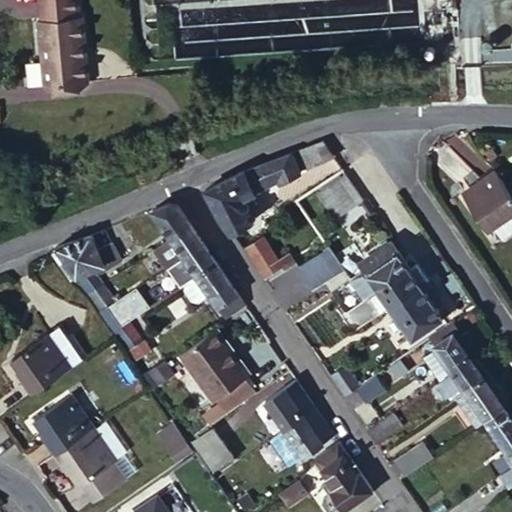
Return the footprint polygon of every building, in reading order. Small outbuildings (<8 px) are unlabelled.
[(74,0),(36,0),(38,16),(35,16),(41,84),(84,81),(79,13),(76,13),(74,0)] [(251,165),(211,185),(223,207),(282,178),(284,181),(307,171),(306,169),(343,157),(331,139),(274,160),(251,165)] [(511,177),(503,164),(485,176),(488,183),(473,193),(496,227),(498,226),(511,216),(511,177)] [(372,201),(353,174),(327,192),(345,219),(372,201)] [(488,183),(485,176),(469,187),(473,193),(488,183)] [(174,200),(159,207),(177,234),(196,222),(183,203),(174,200)] [(511,216),(498,226),(503,234),(510,236),(511,234),(511,216)] [(196,222),(177,234),(159,245),(173,265),(191,254),(210,242),(196,222)] [(273,274),(289,262),(281,251),(267,230),(250,240),(273,274)] [(79,238),(94,267),(96,267),(99,271),(113,264),(107,254),(96,232),(79,238)] [(416,265),(395,235),(363,258),(369,265),(354,275),(368,295),(374,291),(383,286),(416,265)] [(65,242),(82,273),(94,267),(79,238),(70,242),(65,242)] [(191,254),(202,270),(221,257),(210,242),(191,254)] [(319,287),(348,267),(333,243),(327,246),(324,242),(300,259),(319,287)] [(107,254),(113,264),(124,257),(118,245),(111,249),(113,251),(107,254)] [(289,262),(297,257),(290,246),(281,251),(289,262)] [(221,257),(202,270),(203,272),(214,289),(230,312),(249,299),(221,257)] [(438,282),(423,261),(416,265),(428,282),(431,286),(437,283),(438,282)] [(383,286),(395,303),(428,282),(416,265),(383,286)] [(94,267),(82,273),(91,287),(105,279),(99,271),(96,267),(94,267)] [(214,289),(203,272),(190,281),(189,286),(195,296),(202,298),(214,289)] [(105,279),(91,287),(104,306),(118,297),(114,292),(105,279)] [(405,318),(438,297),(431,286),(428,282),(395,303),(405,318)] [(156,294),(147,283),(130,297),(139,308),(156,294)] [(438,297),(450,314),(456,310),(437,283),(431,286),(438,297)] [(386,309),(395,303),(383,286),(374,291),(386,309)] [(122,288),(114,292),(118,297),(125,293),(122,288)] [(118,297),(122,303),(128,300),(125,293),(118,297)] [(118,297),(104,306),(118,326),(131,317),(122,303),(118,297)] [(450,314),(438,297),(405,318),(417,335),(450,314)] [(255,315),(249,307),(245,310),(250,318),(255,315)] [(454,319),(435,332),(441,341),(440,342),(442,346),(435,351),(449,372),(456,366),(477,352),(481,348),(468,330),(464,333),(460,328),(465,325),(459,316),(454,319)] [(123,333),(131,345),(144,336),(131,317),(118,326),(123,333)] [(71,367),(82,359),(57,320),(45,327),(71,367)] [(254,371),(221,323),(184,349),(218,397),(254,371)] [(20,373),(31,392),(71,367),(45,327),(12,348),(25,369),(20,373)] [(144,336),(131,345),(137,354),(152,344),(146,335),(144,336)] [(481,348),(477,352),(456,366),(449,372),(447,373),(457,387),(467,381),(470,386),(491,371),(495,368),(481,348)] [(158,384),(160,387),(175,376),(161,358),(147,368),(158,384)] [(490,415),(511,400),(503,388),(507,385),(495,368),(491,371),(470,386),(475,392),(482,402),(490,415)] [(380,370),(361,383),(370,396),(389,383),(380,370)] [(320,401),(300,375),(277,392),(282,400),(295,419),(320,401)] [(457,387),(461,392),(463,391),(470,386),(467,381),(457,387)] [(470,386),(463,391),(483,420),(490,415),(482,402),(475,392),(470,386)] [(55,450),(94,425),(72,389),(38,412),(49,430),(44,433),(55,450)] [(282,400),(277,392),(265,400),(271,408),(282,400)] [(511,446),(511,401),(511,400),(490,415),(511,446)] [(339,429),(320,401),(295,419),(290,423),(298,434),(307,446),(309,449),(339,429)] [(372,426),(381,438),(406,421),(397,408),(372,426)] [(108,420),(96,427),(116,459),(128,451),(108,420)] [(294,460),(309,449),(307,446),(298,434),(290,423),(274,433),(294,460)] [(96,427),(94,425),(55,450),(67,469),(73,466),(82,481),(83,481),(116,459),(96,427)] [(235,453),(217,425),(197,439),(216,465),(235,453)] [(180,433),(170,439),(182,458),(193,452),(180,433)] [(377,485),(343,436),(318,454),(333,475),(339,483),(337,485),(350,504),(377,485)] [(413,468),(438,451),(429,437),(403,454),(413,468)] [(116,459),(83,481),(95,497),(126,475),(116,459)] [(341,510),(350,504),(337,485),(339,483),(333,475),(327,479),(333,488),(328,492),(327,498),(334,508),(341,510)] [(307,490),(300,480),(288,487),(295,499),(307,490)] [(171,511),(169,508),(158,492),(128,511),(171,511)]
